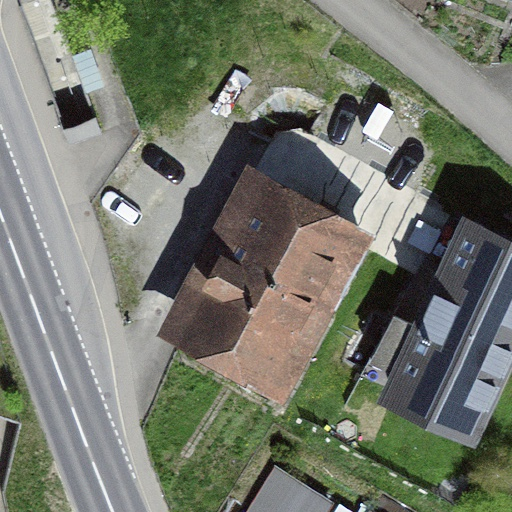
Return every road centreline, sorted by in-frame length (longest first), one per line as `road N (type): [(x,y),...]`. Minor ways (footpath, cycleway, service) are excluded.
road 1 (secondary): [(0,212),(112,511)]
road 2 (residential): [(511,142),(351,0)]
